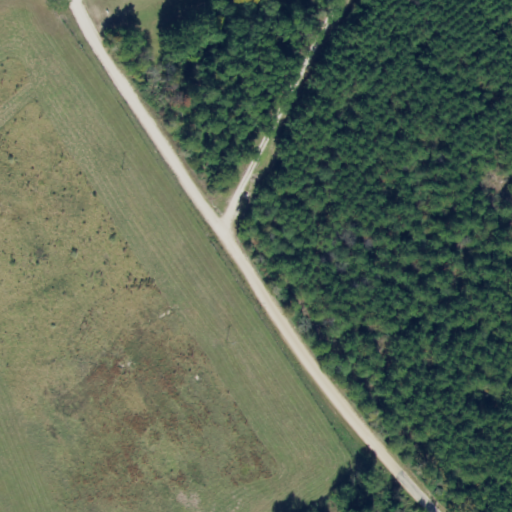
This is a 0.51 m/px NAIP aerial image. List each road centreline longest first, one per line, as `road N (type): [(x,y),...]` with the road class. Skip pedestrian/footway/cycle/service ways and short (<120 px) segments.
road 1 (residential): [(420,487),(319,371),(81,0)]
road 2 (residential): [(300,341),(511,186)]
